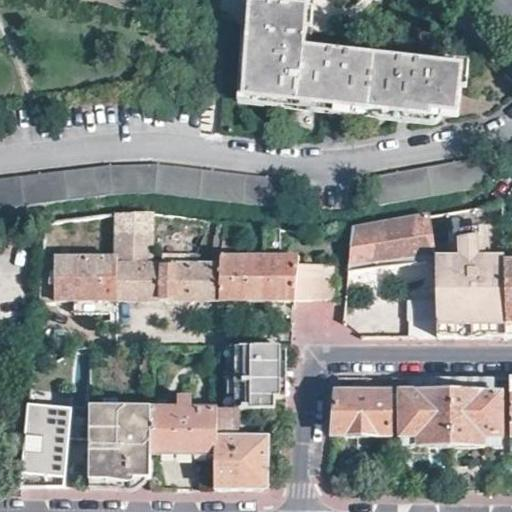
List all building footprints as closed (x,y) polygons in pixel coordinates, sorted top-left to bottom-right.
[(250,0),(246,100),(430,120),(431,114),(457,116),(463,63),(307,45),(309,0),(250,0)] [(396,202),(488,186),(483,156),(368,177),(373,207),(396,202)] [(239,205),(286,210),(289,180),(150,165),(106,167),(0,179),(0,210),(99,197),(141,196),(155,197),(239,205)] [(150,268),(151,217),(116,216),(116,252),(116,258),(116,300),(218,301),(219,269),(181,268),(181,257),(162,257),(161,257),(160,258),(159,259),(159,260),(159,268),(150,268)] [(432,217),(352,231),(346,276),(429,261),(433,254),(432,217)] [(281,229),(221,224),(220,238),(219,256),(281,257),(281,229)] [(469,339),(507,340),(504,264),(504,259),(491,259),(490,226),(448,233),(449,260),(433,261),(434,277),(434,288),(434,302),(436,339),(469,339)] [(281,257),(219,256),(219,269),(218,301),(294,302),(298,266),(298,257),(281,257)] [(96,314),(116,314),(116,300),(116,258),(53,258),(52,301),(96,301),(96,314)] [(317,301),(333,301),(333,266),(298,266),(294,302),(317,301)] [(434,302),(408,302),(407,322),(409,322),(409,339),(436,339),(434,302)] [(279,365),(279,347),(227,348),(227,412),(238,412),(275,412),(274,379),(274,365),(279,365)] [(450,378),(434,378),(435,393),(401,393),(400,447),(450,446),(450,378)] [(468,378),(450,378),(450,446),(472,446),(500,447),(500,393),(468,392),(468,378)] [(336,393),(332,438),(392,439),(392,394),(336,393)] [(178,409),(153,409),(153,455),(215,457),(216,442),(216,417),(217,412),(217,410),(193,409),(192,400),(178,400),(178,409)] [(70,411),(27,407),(22,463),(21,475),(65,479),(70,411)] [(153,455),(153,409),(90,407),(89,482),(118,482),(119,482),(120,468),(134,468),(133,480),(152,481),(153,455)] [(238,441),(238,412),(227,412),(217,412),(216,417),(216,442),(215,457),(214,493),(238,494),(259,494),(266,487),(267,461),(267,441),(238,441)] [(281,441),(267,441),(267,461),(279,462),(281,441)] [(21,475),(22,463),(3,461),(1,490),(21,491),(21,475)] [(494,472),(493,495),(509,495),(509,467),(498,467),(494,472)] [(133,482),(133,480),(134,468),(120,468),(119,482),(133,482)] [(89,492),(114,492),(115,490),(117,487),(118,485),(118,482),(89,482),(89,492)]
